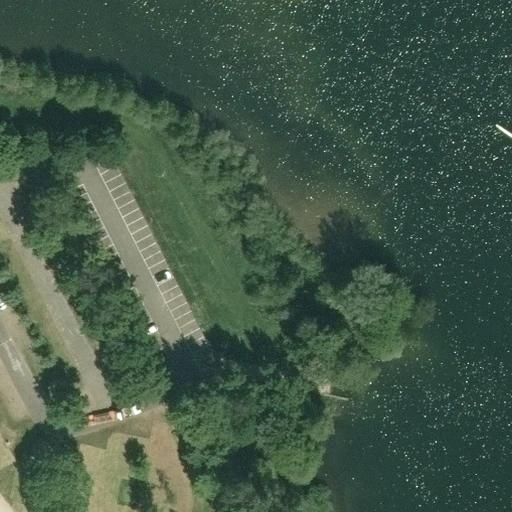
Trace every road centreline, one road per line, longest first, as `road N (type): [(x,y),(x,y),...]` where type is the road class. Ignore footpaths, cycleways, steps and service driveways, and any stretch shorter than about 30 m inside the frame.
road 1 (unclassified): [(0,176),(85,173),(191,373)]
road 2 (unclassified): [(191,373),(187,386),(62,435),(44,424),(0,334)]
